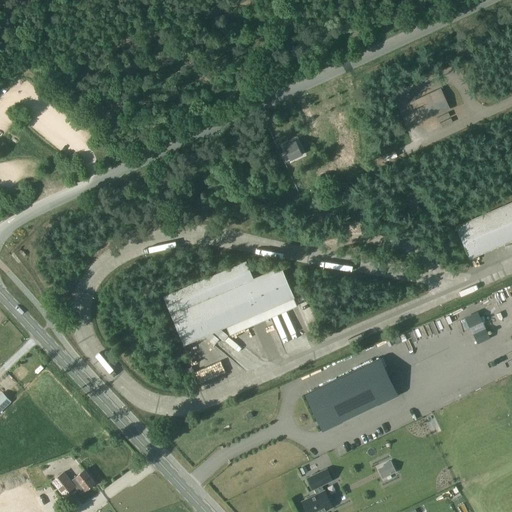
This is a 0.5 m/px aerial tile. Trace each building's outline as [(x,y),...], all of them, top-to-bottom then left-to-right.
[(440,89),(409,103),(418,124),(450,109),(440,89)] [(314,130),(321,150),(333,146),(328,133),(334,131),(329,116),(315,121),(318,129),(314,130)] [(286,151),(281,153),(287,166),(296,162),(294,159),(303,155),(296,141),(284,146),(286,151)] [(413,191),(403,196),(411,212),(421,207),(413,191)] [(511,202),(456,227),(470,259),(511,240),(511,202)] [(245,260),(164,296),(185,345),(225,328),(229,336),(297,306),(293,298),(295,297),(281,267),(254,279),(245,260)] [(406,396),(390,360),(316,392),(332,428),(406,396)] [(190,368),(183,371),(186,377),(193,373),(190,368)] [(2,392),(0,394),(0,412),(11,402),(2,392)] [(302,392),(241,414),(246,430),(308,409),(302,392)] [(236,404),(225,407),(227,417),(238,414),(236,404)] [(189,439),(229,424),(223,410),(184,425),(189,439)] [(250,434),(251,438),(263,433),(262,429),(250,434)] [(296,446),(282,457),(289,465),(302,454),(296,446)] [(264,466),(276,456),(268,448),(257,458),(264,466)] [(240,494),(259,479),(249,466),(230,482),(240,494)] [(51,480),(63,496),(75,486),(81,494),(95,483),(85,469),(71,480),(64,471),(51,480)] [(0,501),(32,493),(26,471),(0,478),(0,501)] [(328,509),(321,494),(321,495),(317,488),(318,488),(313,477),(305,481),(310,491),(311,491),(314,498),(300,504),(303,511),(325,511),(325,510),(328,509)] [(229,505),(234,511),(250,511),(263,500),(249,486),(229,505)]
